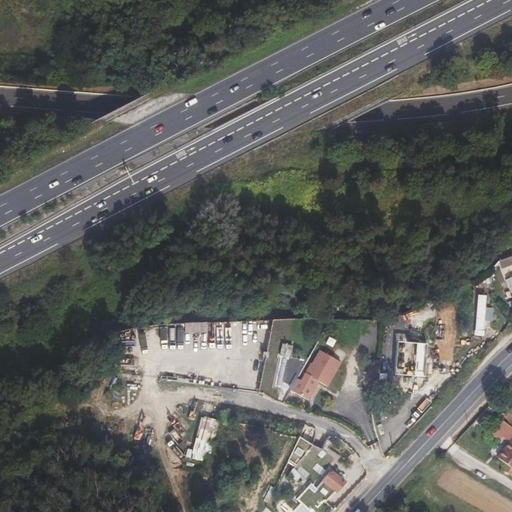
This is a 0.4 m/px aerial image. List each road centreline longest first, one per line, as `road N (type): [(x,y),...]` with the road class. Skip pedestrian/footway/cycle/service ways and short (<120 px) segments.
road 1 (motorway): [(0,261),(499,0)]
road 2 (motorway): [(0,99),(248,115),(439,107),(511,94)]
road 3 (motorway): [(408,0),(0,212)]
road 4 (primary): [(361,511),(511,352)]
